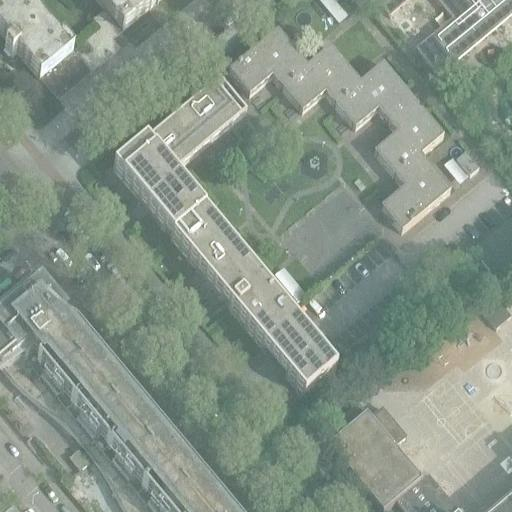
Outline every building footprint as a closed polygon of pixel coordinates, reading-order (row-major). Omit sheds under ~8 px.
[(0,0),(0,22),(27,1),(26,0),(21,0),(20,1),(19,0),(0,0)] [(149,13),(158,6),(157,5),(163,0),(102,0),(100,2),(98,0),(95,0),(94,1),(104,14),(122,35),(149,12),(149,13)] [(331,0),(315,0),(338,26),(347,19),(331,0)] [(437,78),(511,15),(511,0),(372,0),(373,1),(367,6),(378,20),(384,15),(388,19),(409,1),(409,0),(435,0),(443,8),(455,23),(417,54),(437,78)] [(66,55),(58,46),(25,6),(29,3),(27,1),(0,22),(0,37),(9,47),(3,52),(11,61),(16,57),(39,84),(40,82),(51,74),(61,65),(71,57),(72,56),(69,52),(66,55)] [(122,35),(104,14),(93,23),(101,32),(111,43),(122,35)] [(119,52),(111,43),(101,32),(91,40),(108,61),(109,61),(108,60),(118,52),(118,53),(119,52)] [(359,88),(351,78),(329,52),(306,71),(277,36),(228,76),(248,100),(272,81),(301,117),(324,98),(354,133),(377,114),(397,138),(374,158),(403,193),(381,212),(401,237),(437,208),(450,197),(420,160),(442,141),(382,69),(359,88)] [(108,61),(91,40),(81,49),(97,69),(98,70),(99,69),(98,69),(108,61)] [(97,69),(81,49),(72,56),(71,57),(87,78),(88,78),(89,78),(88,77),(97,69)] [(87,78),(71,57),(61,65),(77,86),(78,87),(78,86),(78,85),(87,78)] [(77,86),(61,65),(51,74),(67,94),(68,95),(68,94),(77,86)] [(67,94),(51,74),(40,82),(58,104),(58,103),(57,102),(67,94)] [(336,374),(196,207),(171,176),(178,169),(180,172),(246,117),(219,84),(113,172),(285,379),(303,401),(336,374)] [(479,173),(465,157),(456,165),(470,181),(479,173)] [(223,511),(191,473),(165,442),(130,400),(130,399),(125,394),(121,390),(60,317),(58,319),(48,307),(46,303),(43,301),(32,288),(0,314),(0,369),(15,386),(24,396),(35,405),(47,414),(58,422),(68,432),(78,442),(87,452),(96,463),(103,474),(111,487),(118,499),(124,511),(223,511)] [(505,326),(491,310),(482,318),(496,334),(505,326)] [(337,441),(326,450),(377,511),(388,511),(395,507),(399,511),(511,511),(511,505),(507,509),(504,511),(454,511),(426,478),(420,483),(394,452),(406,442),(381,412),(369,422),(365,417),(337,441)] [(89,468),(78,455),(69,462),(79,475),(89,468)]
